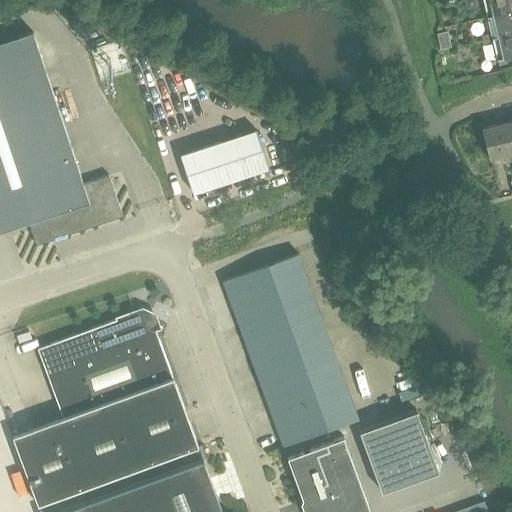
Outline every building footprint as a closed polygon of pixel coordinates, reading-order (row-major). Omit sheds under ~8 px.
[(511,0),(483,0),(487,17),(511,11),(511,0)] [(511,11),(487,17),(491,34),(492,38),(511,33),(511,11)] [(33,32),(0,42),(0,232),(29,223),(37,245),(123,216),(109,175),(84,184),(33,32)] [(511,33),(492,38),(497,60),(498,60),(507,58),(511,56),(511,33)] [(489,158),(511,153),(511,150),(506,123),(482,128),(489,158)] [(256,129),(180,154),(193,193),(269,168),(256,129)] [(223,281),(237,318),(312,291),(298,253),(219,282),(219,283),(223,281)] [(237,318),(248,350),(323,323),(312,291),(237,318)] [(38,348),(63,417),(12,436),(38,505),(198,446),(154,325),(147,322),(150,315),(140,310),(38,348)] [(248,350),(260,382),(335,354),(323,323),(248,350)] [(260,382),(272,414),(347,386),(335,354),(260,382)] [(358,418),(347,386),(272,414),(283,445),(279,447),(358,418)] [(439,472),(416,410),(358,431),(381,493),(439,472)] [(344,436),(288,457),(303,498),(301,502),(304,511),(370,511),(344,438),(344,437),(344,436)] [(72,508),(60,511),(222,511),(217,495),(211,479),(204,460),(72,508)]
